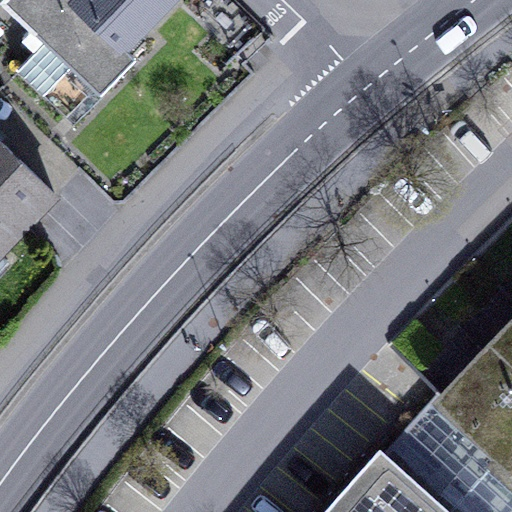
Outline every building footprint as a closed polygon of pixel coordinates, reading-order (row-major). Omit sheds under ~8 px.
[(125,46),(169,0),(1,0),(3,1),(32,29),(23,39),(35,52),(17,70),(67,119),(96,89),(100,93),(136,56),(125,46)] [(0,252),(55,196),(0,142),(0,252)] [(439,393),(511,458),(511,252),(405,361),(439,393)] [(511,511),(511,458),(439,393),(384,455),(390,461),(447,511),(511,511)] [(447,511),(390,461),(347,511),(447,511)]
